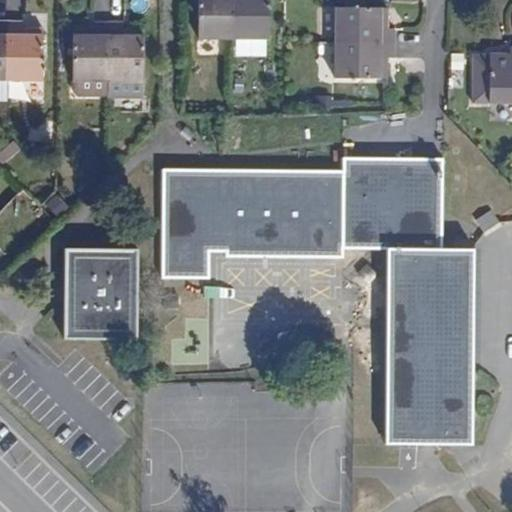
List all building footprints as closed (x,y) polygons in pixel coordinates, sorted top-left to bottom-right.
[(198,0),(199,39),(234,38),(234,0),(198,0)] [(234,0),(234,38),(268,39),(268,0),(234,0)] [(333,10),(332,46),(390,46),(391,31),(384,31),(385,10),(333,10)] [(9,79),(10,22),(0,22),(0,98),(9,99),(9,79)] [(23,22),(10,22),(9,79),(44,81),(44,28),(23,28),(23,22)] [(75,93),(79,97),(108,96),(108,81),(109,22),(93,22),(93,29),(74,28),(74,81),(75,81),(75,93)] [(122,22),(109,22),(108,81),(121,81),(144,81),(143,28),(123,28),(122,22)] [(489,100),(511,100),(511,45),(509,46),(510,52),(490,52),(489,100)] [(390,46),(332,46),(332,80),(384,81),(384,60),(390,61),(390,46)] [(144,96),(144,81),(121,81),(121,97),(144,96)] [(342,174),(342,250),(387,250),(441,251),(442,162),(342,161),(342,174)] [(341,258),(342,250),(342,174),(221,172),(164,172),(161,278),(208,278),(209,252),(225,251),(226,258),(341,258)] [(484,235),(501,225),(493,210),(475,221),(484,235)] [(138,252),(65,250),(64,340),(137,341),(137,276),(138,252)] [(441,251),(387,250),(385,445),(449,446),(472,446),(474,252),(441,251)]
